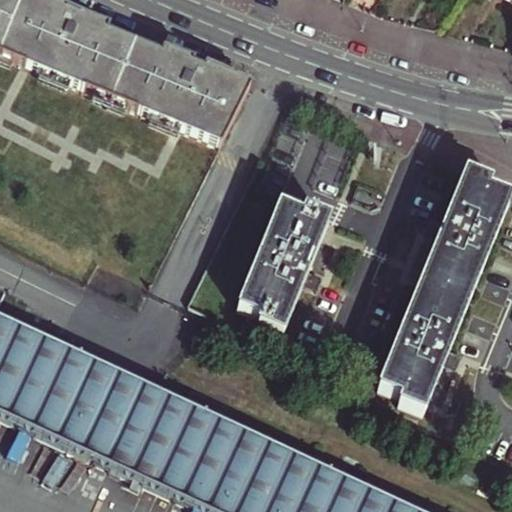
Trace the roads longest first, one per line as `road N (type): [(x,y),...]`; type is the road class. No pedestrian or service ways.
road 1 (secondary): [(443,105),(361,84),(150,0)]
road 2 (residential): [(443,105),(324,337)]
road 3 (residential): [(511,320),(487,396),(511,425)]
